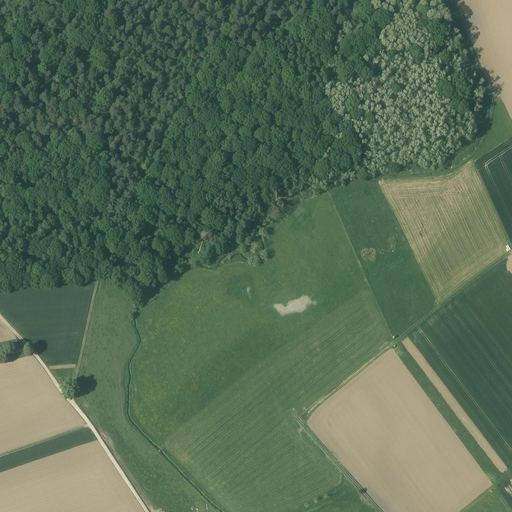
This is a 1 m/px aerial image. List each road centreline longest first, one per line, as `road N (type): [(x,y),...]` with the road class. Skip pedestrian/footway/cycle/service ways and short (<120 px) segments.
road 1 (track): [(378,511),(296,415),(511,253)]
road 2 (track): [(114,0),(102,263)]
road 3 (track): [(102,263),(73,401)]
road 4 (track): [(73,401),(147,511)]
